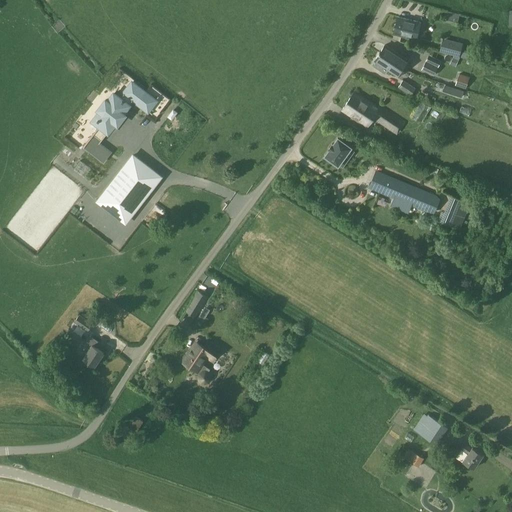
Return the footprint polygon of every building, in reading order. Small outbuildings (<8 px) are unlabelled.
[(446,18),(458,21),(460,13),(448,10),(446,18)] [(416,40),(421,22),(398,16),(393,34),(416,40)] [(462,43),(443,38),(439,51),(459,56),(462,43)] [(385,44),(380,52),(404,68),(409,60),(385,44)] [(404,68),(380,52),(375,60),(375,61),(373,64),(386,73),(388,69),(399,76),(404,68)] [(437,67),(425,61),(421,70),(433,75),(437,67)] [(459,74),(455,85),(465,89),(470,77),(459,74)] [(402,80),(398,87),(410,95),(414,88),(402,80)] [(98,109),(100,111),(95,117),(102,122),(83,147),(84,147),(96,156),(96,155),(93,152),(115,122),(117,124),(124,115),(123,113),(133,100),(148,111),(159,97),(158,96),(155,101),(136,85),(128,95),(125,92),(120,98),(114,93),(107,101),(105,100),(98,109)] [(381,104),(378,109),(353,93),(343,109),(368,125),(374,116),(380,120),(384,114),(404,128),(408,121),(381,104)] [(338,137),(333,144),(332,143),(329,148),(330,149),(325,155),(326,156),(327,157),(326,158),(331,161),(332,160),(337,164),(338,163),(343,166),(348,160),(343,156),(350,146),(339,138),(338,137)] [(160,177),(161,176),(133,155),(133,156),(121,171),(126,175),(130,170),(152,187),(160,177)] [(376,170),(368,188),(426,211),(433,194),(376,170)] [(450,194),(439,221),(458,228),(469,201),(450,194)] [(125,222),(134,210),(127,205),(118,216),(125,222)] [(195,317),(207,296),(198,290),(185,311),(195,317)] [(87,332),(93,324),(79,314),(74,322),(87,332)] [(203,345),(206,340),(199,335),(195,339),(203,345)] [(95,365),(103,352),(95,347),(98,342),(91,337),(88,342),(92,345),(83,358),(95,365)] [(214,357),(219,350),(208,342),(204,348),(196,342),(184,361),(197,370),(199,372),(198,373),(198,374),(197,375),(197,376),(197,377),(198,378),(198,379),(199,380),(199,381),(200,382),(201,383),(202,383),(203,384),(204,384),(205,384),(206,384),(207,384),(208,383),(209,383),(210,382),(210,381),(211,380),(212,379),(212,378),(212,376),(212,375),(212,374),(211,373),(210,372),(210,371),(209,370),(210,368),(202,362),(205,358),(208,353),(214,357)] [(437,445),(448,427),(428,414),(427,415),(422,413),(413,428),(418,431),(418,432),(437,445)] [(136,433),(143,421),(136,417),(129,428),(124,425),(119,434),(126,438),(131,429),(136,433)] [(456,456),(463,461),(474,468),(482,454),(472,447),(472,448),(464,443),(456,456)] [(419,466),(424,458),(412,451),(408,460),(419,466)]
